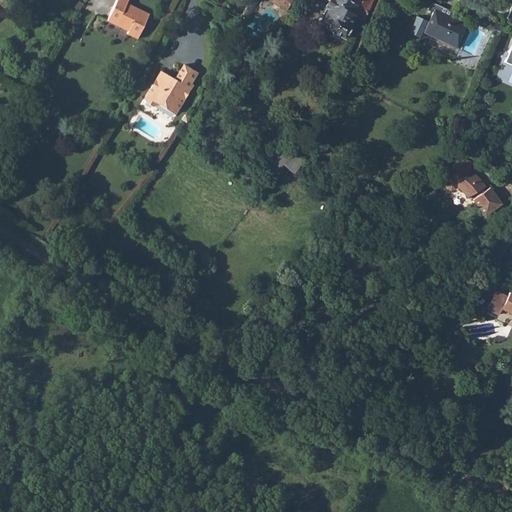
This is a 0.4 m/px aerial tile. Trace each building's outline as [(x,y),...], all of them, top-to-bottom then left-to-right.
[(127,31),(126,33),(137,37),(148,14),(129,5),(129,6),(125,4),(127,0),(116,0),(106,21),(127,31)] [(258,0),(249,0),(241,16),(251,21),(260,1),(258,0)] [(268,0),(268,1),(286,11),(291,0),(268,0)] [(346,0),(328,0),(330,0),(325,7),(327,8),(320,21),(328,26),(330,32),(343,39),(352,24),(349,23),(353,16),(354,17),(356,15),(365,19),(368,12),(360,8),(346,0)] [(363,0),(360,8),(368,12),(373,0),(363,0)] [(423,34),(457,49),(467,25),(451,18),(440,13),(442,8),(430,3),(427,11),(433,13),(428,23),(416,18),(409,34),(419,39),(422,32),(424,33),(423,34)] [(453,13),(442,8),(440,13),(451,18),(453,13)] [(159,74),(143,99),(145,103),(150,107),(155,106),(156,105),(173,115),(183,99),(182,99),(190,86),(189,85),(195,74),(182,67),(171,84),(167,81),(166,78),(159,74)] [(297,172),(304,157),(275,144),(268,159),(297,172)] [(472,164),(458,157),(445,185),(447,189),(451,191),(455,190),(456,187),(458,188),(459,189),(461,190),(463,191),(464,193),(465,194),(466,196),(468,197),(468,199),(479,192),(482,195),(474,201),(485,216),(502,204),(490,188),(485,192),(483,189),(484,188),(484,187),(482,185),(480,182),(478,180),(475,177),(473,175),(470,173),(469,172),(472,164)] [(511,291),(510,291),(508,296),(498,290),(488,307),(499,313),(502,306),(511,311),(511,291)]
